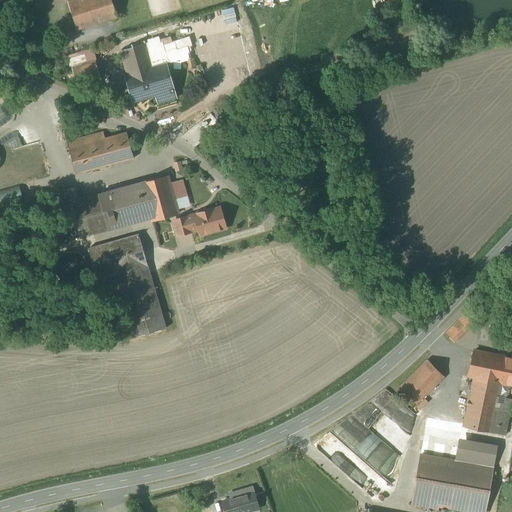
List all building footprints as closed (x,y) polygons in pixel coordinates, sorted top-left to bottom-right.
[(110,0),(69,0),(79,29),(116,18),(110,0)] [(403,42),(398,43),(403,59),(407,57),(409,63),(418,60),(411,39),(403,42)] [(148,68),(163,63),(162,59),(151,62),(145,44),(121,51),(128,74),(126,75),(131,92),(153,84),(148,68)] [(153,84),(131,92),(134,101),(155,95),(158,103),(175,98),(165,63),(163,63),(148,68),(153,84)] [(97,69),(75,76),(78,85),(100,78),(97,69)] [(105,131),(67,141),(78,177),(134,161),(126,136),(108,141),(105,131)] [(168,176),(98,195),(108,230),(150,218),(151,221),(179,214),(175,202),(172,189),(168,176)] [(19,185),(0,190),(0,213),(25,206),(19,185)] [(77,187),(58,192),(69,232),(88,226),(77,187)] [(181,187),(172,189),(175,202),(185,199),(181,187)] [(187,218),(190,231),(198,229),(200,235),(225,228),(225,226),(226,225),(224,219),(223,218),(220,208),(212,211),(212,209),(211,210),(198,213),(197,214),(198,215),(187,218)] [(190,231),(187,218),(186,217),(173,221),(178,236),(191,232),(190,231)] [(139,235),(89,249),(96,280),(110,277),(114,291),(119,290),(119,292),(133,337),(165,328),(139,235)] [(76,283),(82,280),(85,276),(87,271),(87,266),(86,261),(83,256),(79,253),(74,252),(69,252),(64,253),(60,256),(56,261),(54,267),(55,273),(59,279),(64,283),(70,284),(76,283)] [(476,321),(467,312),(445,334),(454,342),(476,321)] [(501,384),(502,384),(508,357),(475,351),(468,377),(472,379),(462,427),(505,435),(511,403),(511,399),(506,398),(503,405),(497,403),(501,384)] [(511,358),(508,357),(502,384),(511,385),(511,358)] [(444,378),(427,361),(400,388),(416,405),(444,378)] [(455,430),(426,425),(412,504),(436,508),(437,506),(449,508),(470,511),(484,511),(492,468),(455,461),(460,438),(455,430)] [(249,511),(259,509),(254,493),(222,502),(225,511),(249,511)]
